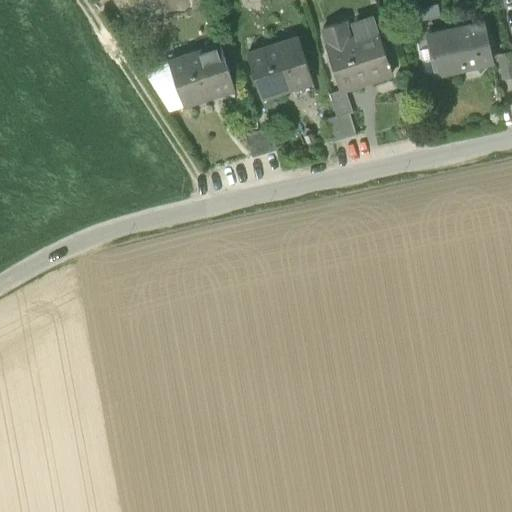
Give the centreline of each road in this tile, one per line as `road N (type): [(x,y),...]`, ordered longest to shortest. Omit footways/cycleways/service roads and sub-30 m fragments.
road 1 (residential): [(511,142),(132,226),(0,284)]
road 2 (track): [(78,0),(211,209)]
